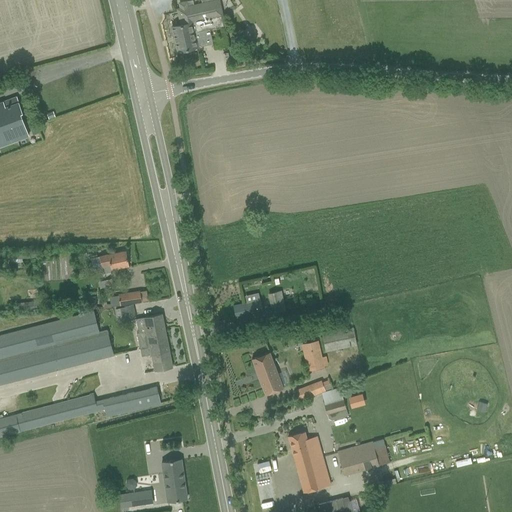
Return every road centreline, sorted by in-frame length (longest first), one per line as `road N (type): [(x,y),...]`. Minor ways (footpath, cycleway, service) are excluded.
road 1 (unclassified): [(142,96),(306,68),(511,83)]
road 2 (secondary): [(229,511),(170,224)]
road 3 (secondary): [(170,224),(157,123),(142,96)]
road 4 (secondary): [(142,96),(154,190),(170,224)]
